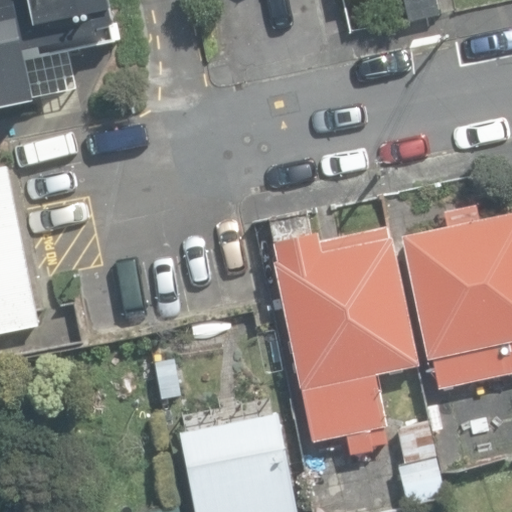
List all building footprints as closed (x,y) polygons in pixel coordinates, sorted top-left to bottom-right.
[(0,0),(0,106),(35,99),(27,56),(115,39),(107,0),(0,0)] [(0,333),(38,326),(7,167),(0,168),(0,333)] [(511,211),(479,218),(476,203),(446,210),(449,225),(404,234),(430,359),(434,358),(440,388),(449,386),(457,429),(438,433),(442,452),(437,453),(441,475),(506,462),(488,378),(511,372),(511,211)] [(349,436),(353,457),(376,452),(375,447),(392,443),(379,379),(423,370),(395,238),(392,239),(390,228),(324,241),(322,235),(275,245),(279,262),(277,263),(316,443),(349,436)] [(179,430),(194,511),(295,511),(276,411),(179,430)] [(396,455),(404,498),(440,492),(431,448),(436,447),(429,411),(395,418),(402,454),(396,455)] [(141,511),(181,511),(179,502),(141,511)]
